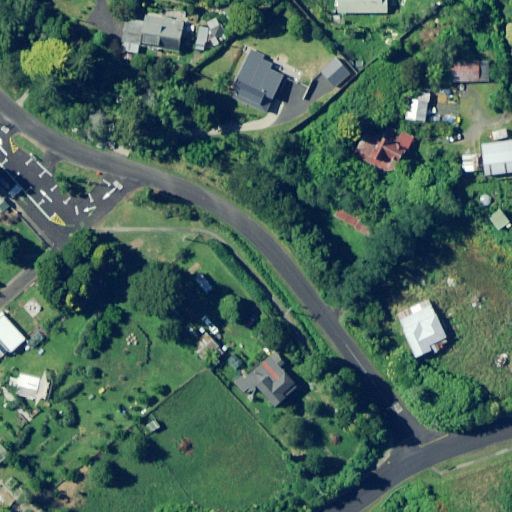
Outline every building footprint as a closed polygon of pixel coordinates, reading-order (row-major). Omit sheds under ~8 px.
[(337,0),(337,13),(387,13),(386,0),(337,0)] [(232,5),(221,12),(227,20),(238,13),(232,5)] [(146,15),(145,22),(125,19),(122,42),(124,42),(123,51),(141,53),(142,43),(159,46),(159,49),(180,52),(185,21),(146,15)] [(258,27),(255,36),(268,39),(270,30),(258,27)] [(210,30),(200,28),(195,49),(206,51),(210,30)] [(274,66),(249,55),(242,71),(244,72),(232,97),(267,113),(273,98),(286,104),(294,84),(271,73),(274,66)] [(489,61),(450,61),(450,82),(489,82),(489,61)] [(429,92),(418,90),(417,101),(409,100),(406,119),(425,122),(429,92)] [(414,140),(387,127),(383,136),(365,128),(352,155),(392,175),(400,158),(404,160),(414,140)] [(509,137),(507,129),(493,132),(494,140),(509,137)] [(511,172),(511,141),(482,145),(483,155),(462,157),(463,172),(485,170),(486,175),(511,172)] [(446,338),(428,300),(396,314),(416,358),(433,350),(431,345),(446,338)] [(179,333),(191,347),(210,370),(221,361),(219,358),(224,354),(212,340),(215,337),(210,331),(200,339),(189,325),(179,333)] [(284,364),(274,352),(236,386),(245,395),(255,386),(275,407),(298,387),(280,367),(284,364)] [(0,465),(11,456),(1,445),(0,445),(0,465)]
